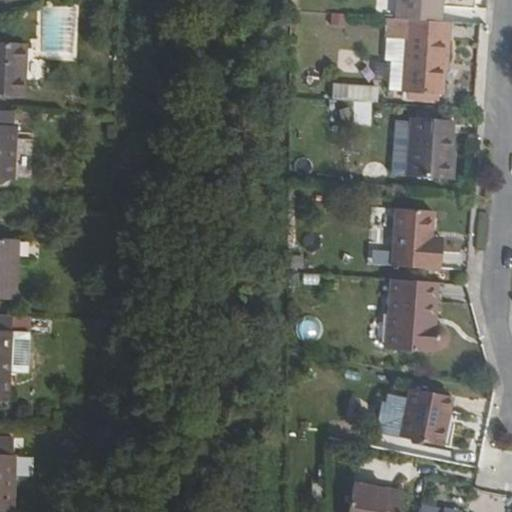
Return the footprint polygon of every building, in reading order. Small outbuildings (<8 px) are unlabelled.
[(392,23),(394,2),(391,2),(388,1),(385,45),(391,46),(388,73),(397,74),(401,24),(392,23)] [(436,5),(394,2),(392,23),(401,24),(397,74),(398,74),(419,76),(418,82),(428,83),(429,76),(435,77),(437,46),(443,47),(446,6),(436,5)] [(0,88),(18,89),(21,35),(0,34),(0,88)] [(328,68),(327,81),(363,84),(365,71),(328,68)] [(365,71),(363,84),(373,85),(374,72),(365,71)] [(419,76),(398,74),(397,80),(418,82),(419,76)] [(330,100),(377,103),(378,86),(331,84),(330,100)] [(350,114),(372,116),(373,103),(352,101),(350,114)] [(443,162),(448,105),(408,101),(402,158),(443,162)] [(13,104),(0,103),(0,169),(7,170),(10,116),(12,116),(13,104)] [(426,220),(429,195),(393,192),(389,250),(437,254),(438,236),(425,235),(426,220)] [(425,235),(438,236),(439,221),(426,220),(425,235)] [(0,290),(10,291),(12,232),(0,231),(0,290)] [(429,267),(384,264),(380,332),(425,337),(425,333),(428,332),(432,331),(435,329),(437,328),(439,326),(440,323),(440,320),(439,318),(438,316),(436,313),(434,311),(431,310),(427,309),(428,286),(429,267)] [(437,268),(429,267),(428,286),(435,287),(437,268)] [(385,381),(376,419),(437,432),(447,383),(406,375),(404,385),(385,381)] [(0,504),(8,505),(12,447),(0,446),(0,504)] [(347,474),(340,511),(391,511),(397,483),(347,474)]
